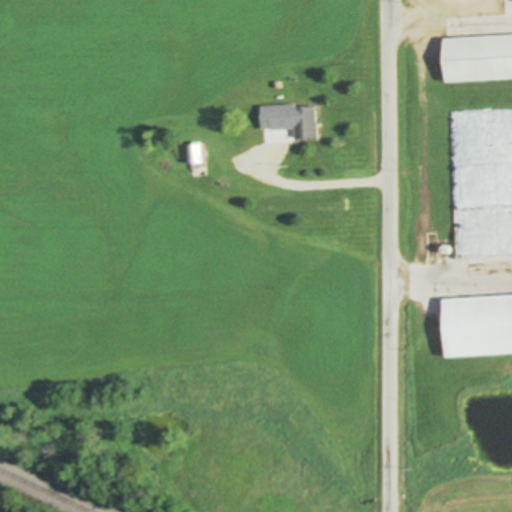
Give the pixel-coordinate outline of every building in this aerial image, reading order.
[(456,38),(511,35),(511,78),(459,82),(456,38)] [(302,107),(323,106),(324,123),(326,123),(326,137),(304,139),(302,107)] [(287,135),(269,138),(250,140),(249,133),(242,133),(241,127),(249,127),(248,125),(266,123),(266,122),(271,121),(272,126),(286,124),(287,135)] [(197,144),(211,142),(214,163),(199,164),(197,144)] [(185,146),(187,166),(202,166),(201,145),(185,146)] [(455,299),(511,295),(511,353),(458,356),(455,299)]
